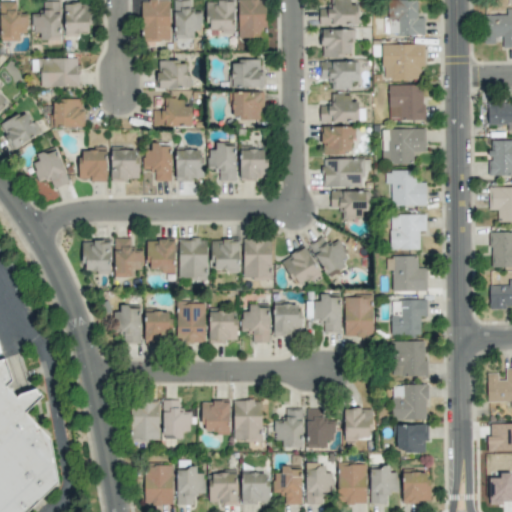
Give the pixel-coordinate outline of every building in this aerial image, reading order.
[(168,0),(164,0),(141,0),(142,41),(169,41),(168,0)] [(190,0),(188,0),(172,1),(173,38),(192,38),(192,31),(201,30),(200,13),(191,13),(190,0)] [(236,0),(237,37),(265,36),(264,0),(236,0)] [(356,5),(349,5),(349,0),(330,0),(331,8),(318,8),(318,26),(357,24),(356,5)] [(416,0),(385,0),(384,34),(423,35),(423,18),(416,18),(416,0)] [(0,40),(19,40),(19,32),(27,32),(27,12),(15,12),(15,2),(0,1),(0,40)] [(232,1),(205,2),(206,31),(233,30),(232,1)] [(58,2),(42,2),(42,13),(31,13),(31,33),(39,33),(39,40),(58,40),(58,2)] [(88,3),(62,4),(64,35),(89,34),(88,3)] [(483,44),(498,43),(499,48),(511,47),(511,8),(505,8),(505,15),(482,15),(483,44)] [(319,30),(320,57),(351,56),(351,29),(319,30)] [(422,44),(381,44),(381,80),(422,79),(422,44)] [(78,87),(77,58),(38,59),(39,87),(78,87)] [(230,88),(263,87),(263,71),(259,71),(259,60),(229,61),(230,88)] [(156,62),(156,89),(188,88),(188,61),(156,62)] [(319,61),(319,80),(330,81),(330,89),(350,89),(350,81),(357,81),(357,62),(319,61)] [(387,85),(387,120),(423,120),(422,84),(387,85)] [(0,108),(8,99),(0,92),(0,108)] [(262,118),(261,92),(230,93),(231,119),(262,118)] [(319,122),(357,121),(357,101),(350,101),(350,94),(328,94),(328,105),(318,105),(319,122)] [(151,126),(190,127),(191,106),(183,106),(183,99),(163,98),(163,109),(152,109),(151,126)] [(82,99),(50,100),(50,128),(82,127),(82,99)] [(511,104),(486,105),(486,125),(508,125),(508,130),(511,129),(511,104)] [(0,123),(0,128),(11,149),(39,134),(26,110),(0,123)] [(344,155),(344,150),(351,150),(352,127),(320,126),(319,154),(344,155)] [(424,128),(381,129),(381,164),(413,163),(412,152),(425,152),(424,128)] [(511,140),(490,141),(490,150),(487,150),(487,176),(511,175),(511,140)] [(168,181),(169,143),(150,143),(150,150),(142,150),(142,170),(154,170),(154,181),(168,181)] [(234,181),(234,144),(214,144),(214,150),(207,150),(207,169),(218,168),(218,181),(234,181)] [(239,147),(239,179),(265,179),(266,148),(239,147)] [(40,182),(48,179),(52,189),(68,183),(55,148),(31,157),(40,182)] [(110,181),(137,180),(136,149),(109,150),(110,181)] [(78,181),(105,180),(104,150),(78,151),(78,181)] [(201,179),(201,150),(174,150),(175,180),(201,179)] [(424,206),(425,183),(414,183),(414,171),(384,170),(384,183),(390,184),(390,205),(424,206)] [(511,186),(487,186),(487,210),(496,210),(496,223),(511,223),(511,186)] [(329,190),(329,208),(341,208),(340,219),(365,219),(366,191),(329,190)] [(424,214),(388,215),(389,250),(418,249),(418,231),(424,231),(424,214)] [(511,231),(489,233),(490,268),(511,266),(511,231)] [(308,244),(327,278),(345,268),(341,260),(347,257),(337,240),(326,246),(321,236),(308,244)] [(130,238),(113,238),(113,277),(133,277),(133,270),(141,270),(141,250),(130,250),(130,238)] [(177,277),(206,277),(207,239),(178,238),(177,277)] [(242,238),(242,279),(270,279),(270,239),(242,238)] [(173,271),(174,240),(146,240),(146,271),(173,271)] [(238,240),(211,240),(210,271),(237,272),(238,240)] [(81,241),(82,272),(109,272),(109,241),(81,241)] [(294,287),(319,275),(306,247),(281,259),(294,287)] [(425,268),(416,268),(416,256),(385,257),(385,270),(391,270),(391,291),(425,291),(425,268)] [(488,285),(488,306),(511,305),(511,278),(507,279),(507,285),(488,285)] [(339,332),(339,296),(319,296),(318,301),(312,301),(311,319),(322,319),(322,332),(339,332)] [(343,337),(371,337),(372,296),(343,296),(343,337)] [(204,342),(203,302),(175,303),(176,343),(204,342)] [(299,304),(272,304),(272,335),(299,335),(299,304)] [(240,331),(252,332),(251,342),(267,343),(268,306),(247,305),(247,311),(240,311),(240,331)] [(122,343),(139,342),(138,306),(118,307),(119,312),(113,312),(114,334),(122,334),(122,343)] [(144,343),(170,342),(169,310),(143,311),(144,343)] [(235,341),(235,311),(207,312),(208,341),(235,341)] [(426,376),(426,361),(423,361),(423,341),(390,341),(391,377),(426,376)] [(0,511),(0,359),(4,358),(12,382),(5,387),(16,397),(19,394),(35,389),(42,397),(25,413),(49,439),(58,484),(27,511),(0,511)] [(486,402),(511,401),(511,368),(504,368),(504,380),(497,380),(497,373),(485,373),(486,402)] [(391,419),(426,420),(426,385),(391,384),(391,419)] [(190,410),(178,410),(178,400),(161,399),(161,438),(182,438),(182,432),(189,432),(190,410)] [(233,441),(261,440),(260,399),(232,400),(233,441)] [(129,402),(130,440),(158,439),(157,401),(129,402)] [(202,401),(201,433),(228,434),(229,402),(202,401)] [(301,408),(284,409),(285,419),(273,420),(274,440),(281,440),(281,448),(302,447),(301,408)] [(322,408),(305,409),(306,448),(325,448),(325,441),(334,440),(333,421),(322,421),(322,408)] [(370,409),(343,408),(343,439),(370,440),(370,409)] [(511,423),(487,424),(487,452),(511,451),(511,423)] [(426,452),(425,424),(393,425),(393,452),(426,452)] [(304,463),(305,504),(321,504),(321,493),(332,493),(331,472),(324,473),(324,463),(304,463)] [(365,503),(364,463),(336,464),(337,504),(365,503)] [(172,464),(144,464),(143,504),(171,504),(172,464)] [(192,505),(192,495),(203,495),(202,473),(195,473),(195,466),(175,467),(176,505),(192,505)] [(386,503),(386,493),(396,493),(396,472),(389,473),(389,467),(368,467),(369,503),(386,503)] [(284,505),(300,504),(299,468),(280,468),(280,473),(271,474),(272,494),(283,494),(284,505)] [(208,502),(235,503),(235,472),(209,471),(208,502)] [(401,503),(428,503),(428,472),(401,471),(401,503)] [(240,503),(267,503),(267,472),(240,473),(240,503)] [(488,478),(488,503),(511,502),(511,472),(498,473),(498,478),(488,478)]
